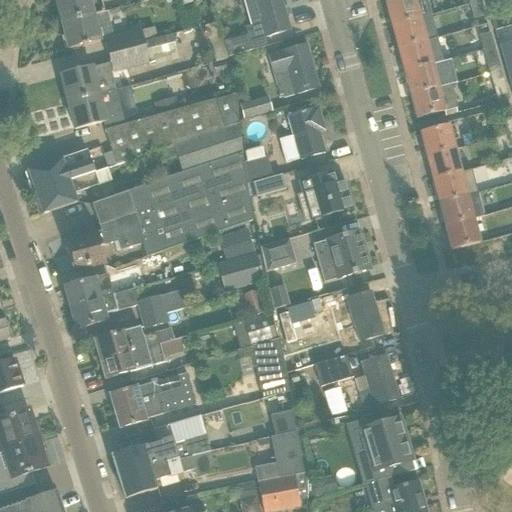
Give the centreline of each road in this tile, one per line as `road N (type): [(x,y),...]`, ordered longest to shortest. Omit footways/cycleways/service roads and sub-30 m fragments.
road 1 (residential): [(98,511),(0,196)]
road 2 (residential): [(409,299),(332,0)]
road 3 (residential): [(468,511),(409,299)]
